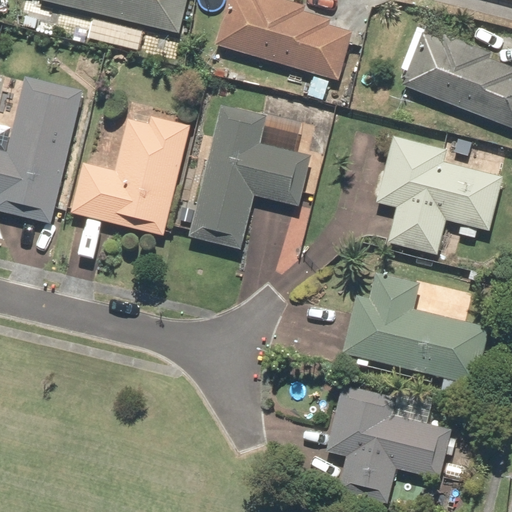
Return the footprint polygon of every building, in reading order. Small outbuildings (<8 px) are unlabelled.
[(179,35),(186,0),(42,0),(42,3),(179,35)] [(329,28),(331,17),(266,0),(228,0),(216,48),(340,80),(352,34),(329,28)] [(511,64),(423,31),(401,88),(511,129),(511,64)] [(0,216),(53,228),(83,97),(25,84),(8,156),(0,154),(0,216)] [(263,120),(222,110),(189,241),(239,253),(253,198),(299,209),(312,159),(257,145),(263,120)] [(190,133),(140,122),(126,181),(81,171),(70,218),(165,240),(190,133)] [(442,222),(460,226),(458,237),(476,241),(478,230),(490,233),(501,179),(443,166),(446,150),(394,139),(380,203),(395,207),(387,243),(436,254),(442,222)] [(414,316),(421,285),(377,276),(370,306),(354,302),(341,358),(474,388),(486,332),(414,316)] [(342,390),(328,456),(348,460),(340,496),(389,506),(397,471),(440,480),(450,434),(426,429),(430,409),(342,390)]
